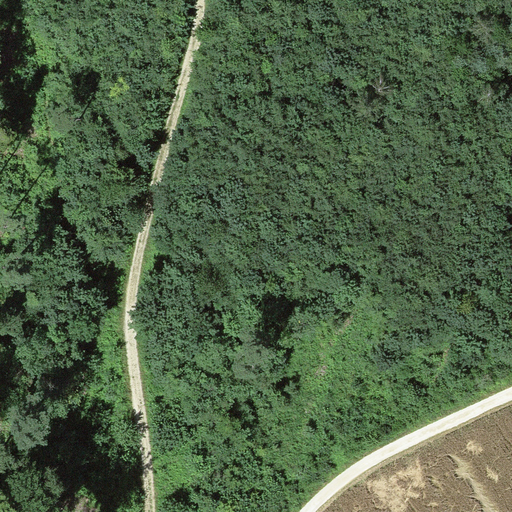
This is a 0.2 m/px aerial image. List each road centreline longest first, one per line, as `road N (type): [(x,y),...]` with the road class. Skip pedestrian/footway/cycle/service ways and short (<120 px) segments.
road 1 (track): [(149,511),(127,323),(199,0)]
road 2 (track): [(304,511),(343,475),(511,392)]
